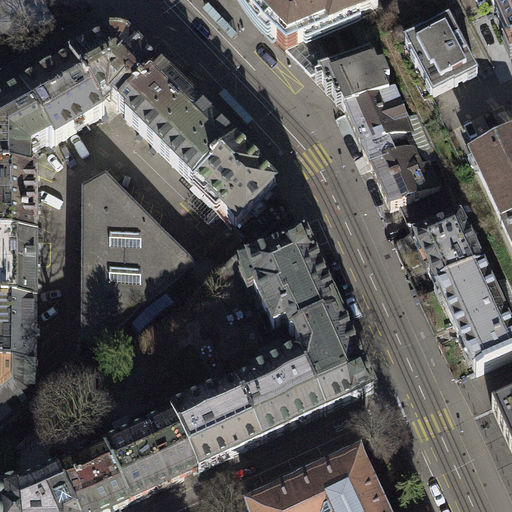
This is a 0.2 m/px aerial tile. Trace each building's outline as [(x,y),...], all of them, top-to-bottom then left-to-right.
[(373,0),(241,0),(252,18),(286,56),(316,41),(355,19),(378,8),(373,0)] [(511,0),(491,0),(497,12),(511,5),(511,0)] [(511,5),(497,12),(511,46),(511,5)] [(338,103),(346,116),(388,97),(383,84),(390,80),(383,66),(378,68),(355,19),(316,41),(331,71),(316,78),(329,103),(338,103)] [(479,75),(450,20),(404,45),(433,99),(479,75)] [(119,112),(159,70),(125,40),(109,38),(69,63),(98,107),(109,100),(119,112)] [(103,115),(98,107),(69,63),(18,93),(50,143),(53,147),(103,115)] [(124,122),(154,151),(196,107),(159,70),(119,112),(126,120),(124,122)] [(50,143),(18,93),(0,103),(0,176),(28,176),(28,157),(50,143)] [(346,116),(367,164),(386,155),(383,147),(406,137),(400,122),(388,97),(346,116)] [(154,151),(194,188),(235,145),(196,107),(154,151)] [(400,122),(406,137),(412,151),(431,144),(417,114),(400,122)] [(511,134),(470,156),(511,248),(511,134)] [(194,188),(238,229),(279,186),(235,145),(194,188)] [(367,164),(389,213),(399,209),(440,191),(428,167),(419,170),(411,153),(390,163),(386,155),(367,164)] [(36,177),(28,176),(0,176),(0,242),(36,243),(36,177)] [(193,266),(106,184),(82,195),(83,347),(104,346),(193,266)] [(440,191),(399,209),(414,241),(461,220),(446,188),(440,191)] [(414,241),(437,292),(484,271),(461,220),(414,241)] [(299,358),(325,415),(374,392),(305,241),(237,269),(247,291),(253,289),(272,332),(286,326),(290,336),(295,338),(301,353),(299,358)] [(36,243),(0,242),(0,306),(35,308),(35,270),(36,243)] [(437,292),(474,373),(511,355),(511,335),(484,271),(437,292)] [(35,308),(0,306),(0,372),(35,373),(35,308)] [(235,388),(262,444),(325,415),(299,358),(291,358),(283,362),(279,354),(248,368),(253,379),(235,388)] [(0,436),(34,407),(35,373),(0,372),(0,436)] [(199,474),(262,444),(235,388),(218,396),(217,393),(169,416),(170,418),(199,474)] [(511,400),(492,409),(511,452),(511,400)] [(131,504),(199,474),(170,418),(105,449),(131,504)] [(56,471),(76,511),(114,511),(131,504),(105,449),(56,471)] [(380,511),(359,466),(259,511),(380,511)] [(76,511),(56,471),(0,494),(0,511),(76,511)]
